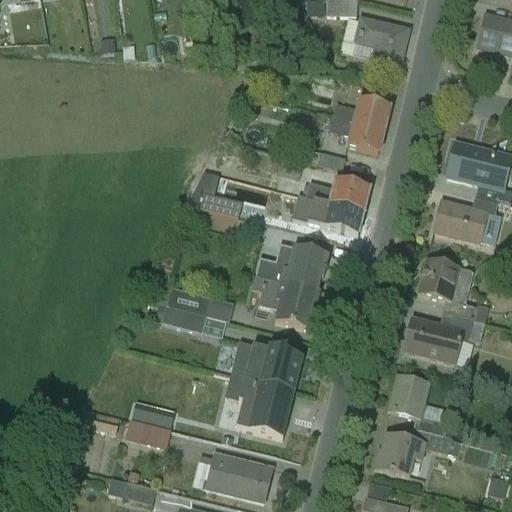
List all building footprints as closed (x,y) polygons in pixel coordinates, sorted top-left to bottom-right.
[(366,24),(368,9),(341,5),(338,19),(366,24)] [(475,55),(511,62),(511,23),(482,18),(475,55)] [(370,63),(401,72),(411,36),(361,23),(354,49),(373,54),(370,63)] [(144,64),(170,63),(170,50),(143,50),(144,64)] [(361,103),(354,126),(386,136),(394,113),(361,103)] [(346,151),(379,161),(386,136),(354,126),(346,151)] [(445,180),(505,198),(511,173),(511,161),(456,145),(445,180)] [(323,179),(315,205),(366,220),(374,195),(323,179)] [(206,228),(251,231),(252,208),(207,205),(206,228)] [(308,228),(359,243),(366,220),(315,205),(308,228)] [(431,238),(480,248),(486,217),(438,207),(431,238)] [(318,299),(327,261),(292,253),(292,254),(278,251),(274,269),(258,265),(254,282),(318,299)] [(416,298),(466,311),(474,279),(425,266),(416,298)] [(272,328),(308,337),(318,299),(254,282),(250,296),(260,299),(257,312),(275,317),(272,328)] [(214,342),(223,307),(185,297),(176,332),(214,342)] [(403,358),(454,372),(463,337),(412,323),(403,358)] [(242,386),(293,399),(302,365),(284,360),(285,356),(267,352),(266,355),(237,348),(228,383),(242,386)] [(385,416),(420,425),(430,387),(395,378),(385,416)] [(293,399),(242,386),(237,406),(242,407),(235,434),(281,446),(293,399)] [(100,419),(96,437),(128,444),(132,426),(100,419)] [(139,447),(181,460),(187,442),(145,429),(139,447)] [(373,478),(417,489),(427,451),(382,440),(373,478)] [(202,494),(266,511),(276,475),(212,458),(202,494)] [(166,509),(167,494),(138,492),(137,508),(166,509)] [(362,511),(409,511),(366,500),(362,511)]
